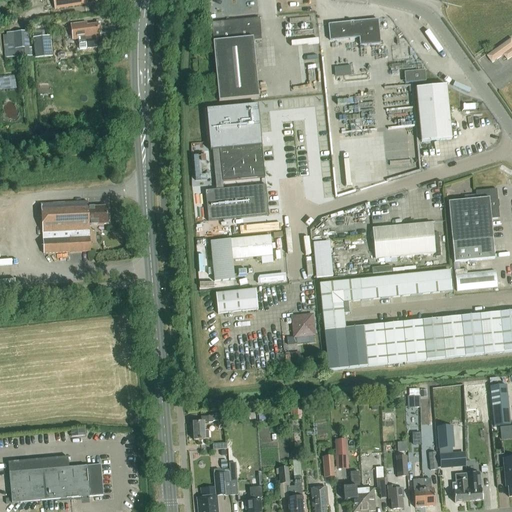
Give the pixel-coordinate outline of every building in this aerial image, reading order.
[(52,0),(54,10),(85,6),(85,1),(89,0),(52,0)] [(262,41),(259,19),(211,24),(213,43),(219,103),(259,99),(253,42),(262,41)] [(378,21),(328,25),(330,42),(359,39),(360,47),(380,45),(378,21)] [(86,24),(70,26),(72,41),(78,40),(79,51),(86,51),(86,52),(96,51),(95,38),(97,38),(97,35),(100,34),(99,25),(87,27),(86,24)] [(30,55),(29,49),(28,32),(9,33),(10,50),(14,50),(15,56),(30,55)] [(34,40),(36,59),(51,57),(49,38),(34,40)] [(511,39),(511,40),(487,57),(492,64),(505,55),(509,60),(511,57),(511,39)] [(314,87),(314,67),(295,67),(296,86),(306,86),(306,88),(314,87)] [(335,68),(336,78),(351,77),(350,67),(335,68)] [(427,82),(426,72),(404,74),(405,84),(427,82)] [(421,144),(451,141),(446,87),(416,90),(421,144)] [(220,150),(221,159),(223,182),(264,178),(261,146),(257,106),(206,111),(209,143),(210,151),(220,150)] [(204,157),(193,158),(195,181),(207,180),(206,175),(200,176),(198,163),(205,162),(204,157)] [(268,216),(265,187),(205,192),(208,222),(268,216)] [(494,254),(493,246),(493,240),(491,220),(499,219),(498,208),(499,208),(498,201),(497,190),(475,192),(476,201),(448,204),(452,244),(454,264),(494,260),(494,254)] [(40,206),(43,255),(90,253),(89,227),(107,226),(106,208),(88,209),(87,203),(40,206)] [(397,263),(396,258),(435,254),(432,224),(372,230),(375,260),(384,259),(385,264),(397,263)] [(230,241),(232,261),(272,257),(270,237),(230,241)] [(511,312),(344,330),(343,316),(349,315),(348,304),(452,293),(450,272),(319,286),(328,372),(511,353),(511,312)] [(495,273),(455,277),(457,293),(497,289),(495,273)] [(259,284),(286,282),(286,274),(258,276),(259,284)] [(215,284),(216,291),(234,288),(233,282),(215,284)] [(215,295),(218,316),(258,311),(256,291),(215,295)] [(312,335),(311,318),(294,320),(295,337),(312,335)] [(299,353),(291,354),(292,365),(300,364),(299,353)] [(490,422),(487,385),(464,387),(467,424),(490,422)] [(506,386),(490,388),(494,428),(510,426),(506,386)] [(301,403),(293,404),(293,415),(301,414),(301,403)] [(258,415),(259,422),(271,421),(270,414),(258,415)] [(194,441),(205,441),(209,441),(208,432),(205,432),(204,424),(209,424),(209,418),(199,418),(199,424),(193,424),(194,441)] [(454,449),(453,427),(437,429),(439,450),(454,449)] [(335,441),(336,458),(347,458),(347,440),(335,441)] [(407,443),(397,444),(397,453),(408,453),(407,443)] [(438,470),(436,453),(429,454),(431,471),(438,470)] [(455,455),(439,456),(440,468),(456,467),(455,455)] [(408,478),(408,476),(407,457),(396,458),(397,479),(408,478)] [(12,505),(71,500),(69,469),(68,458),(8,464),(10,490),(12,505)] [(333,458),(323,459),(324,479),(335,478),(333,458)] [(506,459),(503,460),(506,488),(508,488),(508,489),(509,498),(511,498),(511,458),(511,459),(506,459)] [(103,497),(101,476),(100,466),(87,467),(87,477),(89,498),(103,497)] [(87,467),(69,469),(71,500),(89,498),(87,477),(87,467)] [(288,469),(279,470),(280,486),(290,485),(288,469)] [(215,475),(213,475),(216,497),(225,497),(225,498),(232,497),(230,483),(229,473),(223,474),(222,471),(215,472),(215,475)] [(473,475),(466,476),(466,482),(467,492),(468,503),(482,502),(481,490),(480,491),(478,475),(473,475)] [(455,504),(468,503),(467,492),(466,482),(466,476),(456,477),(457,486),(453,487),(455,504)] [(302,498),(301,477),(293,478),(294,488),(295,511),(303,511),(303,498),(302,498)] [(386,499),(385,486),(384,479),(376,480),(377,490),(380,490),(381,500),(386,499)] [(425,508),(423,480),(415,481),(415,491),(413,491),(415,509),(425,508)] [(430,480),(423,480),(425,508),(435,507),(433,490),(431,490),(430,480)] [(344,501),(352,501),(352,511),(359,511),(359,503),(362,502),(362,491),(361,487),(356,488),(356,487),(343,488),(344,501)] [(295,511),(294,488),(288,488),(288,496),(287,496),(287,511),(295,511)] [(262,501),(261,489),(251,490),(252,500),(255,499),(255,501),(245,502),(245,511),(248,511),(247,511),(261,511),(260,501),(262,501)] [(314,511),(325,511),(326,508),(328,507),(326,489),(311,490),(312,509),(314,508),(314,511)] [(366,511),(368,511),(375,511),(373,490),(362,491),(362,502),(359,503),(359,511),(366,511)] [(391,500),(392,511),(402,510),(401,499),(403,499),(402,490),(388,491),(389,500),(391,500)] [(217,511),(216,498),(197,500),(198,511),(217,511)]
